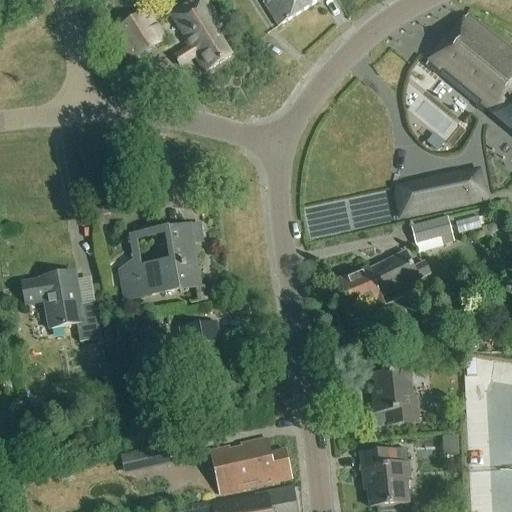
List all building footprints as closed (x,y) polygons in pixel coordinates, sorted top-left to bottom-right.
[(206,74),(232,58),(212,26),(218,23),(203,0),(195,0),(172,15),(187,40),(184,42),(189,50),(176,58),(181,67),(196,58),(206,74)] [(262,0),(279,27),(294,18),(282,0),(262,0)] [(282,0),(294,18),(319,3),(317,0),(282,0)] [(132,63),(164,43),(145,14),(114,34),(132,63)] [(511,52),(467,16),(426,65),(483,113),(485,110),(496,119),(497,118),(511,131),(511,52)] [(477,175),(430,185),(434,208),(482,198),(477,175)] [(494,213),(498,222),(507,217),(503,208),(494,213)] [(451,236),(448,226),(446,218),(410,229),(415,247),(451,236)] [(478,219),(456,224),(458,236),(481,230),(478,219)] [(101,224),(102,238),(117,236),(117,221),(101,224)] [(492,226),(482,229),(484,237),(495,234),(496,231),(495,228),(493,227),(492,226)] [(134,267),(122,275),(126,301),(198,288),(188,230),(179,232),(164,234),(169,262),(141,267),(138,267),(139,271),(138,271),(134,267)] [(370,273),(380,299),(418,281),(430,275),(424,263),(412,269),(405,255),(370,273)] [(380,299),(370,273),(369,271),(333,286),(347,318),(374,306),(387,335),(393,332),(403,355),(425,346),(421,336),(414,340),(403,315),(412,311),(405,295),(383,305),(380,299)] [(40,280),(20,284),(25,309),(44,306),(49,331),(76,327),(79,344),(86,343),(96,341),(99,340),(93,306),(80,308),(75,274),(40,280)] [(430,319),(438,341),(449,337),(441,315),(430,319)] [(223,351),(213,353),(212,344),(218,343),(215,323),(177,330),(188,388),(208,384),(210,394),(230,390),(223,351)] [(386,429),(420,426),(417,398),(413,398),(411,373),(372,377),(374,402),(371,402),(372,416),(385,415),(386,429)] [(209,453),(219,497),(291,481),(285,453),(270,456),(266,440),(240,446),(241,449),(230,451),(229,449),(209,453)] [(171,467),(166,448),(131,455),(135,475),(171,467)] [(405,452),(394,453),(360,457),(363,484),(367,484),(370,510),(409,506),(406,480),(409,480),(408,466),(407,466),(405,452)] [(295,511),(292,490),(212,505),(170,511),(295,511)] [(144,511),(149,511),(170,509),(168,500),(143,504),(144,511)]
